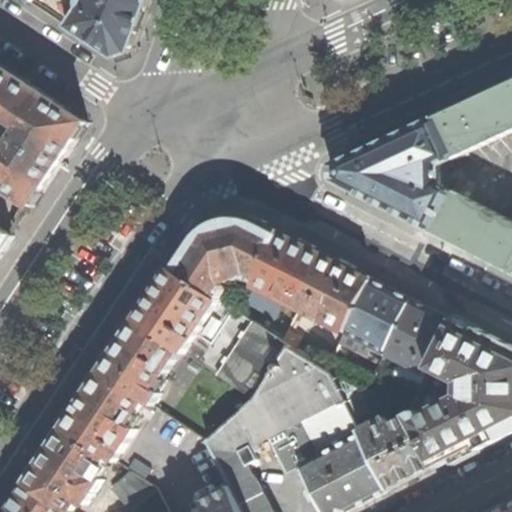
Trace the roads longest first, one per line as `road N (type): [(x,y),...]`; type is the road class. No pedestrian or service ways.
road 1 (secondary): [(0,477),(208,156)]
road 2 (residential): [(208,156),(511,311)]
road 3 (tertiary): [(208,156),(331,126),(511,44)]
road 4 (secondary): [(138,117),(0,321)]
road 5 (tertiary): [(414,0),(246,79)]
road 6 (unclassified): [(138,117),(0,24)]
road 7 (secondary): [(186,0),(138,117)]
